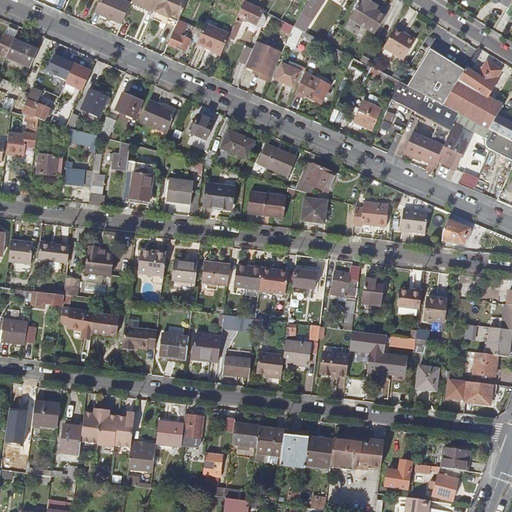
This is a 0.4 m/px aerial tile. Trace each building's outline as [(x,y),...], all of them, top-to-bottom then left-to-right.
[(121,0),(99,0),(94,14),(121,25),(130,4),(121,0)] [(135,0),(156,9),(159,0),(135,0)] [(159,0),(156,9),(155,12),(164,16),(165,14),(179,20),(187,1),(183,0),(159,0)] [(304,32),(305,33),(312,21),(308,19),(319,0),(309,0),(293,26),(304,32)] [(374,1),(372,0),(360,0),(350,17),(375,33),(386,15),(371,5),(374,1)] [(244,2),(238,16),(262,28),(265,20),(260,18),(263,11),(244,2)] [(178,21),(168,45),(185,52),(193,33),(185,29),(186,25),(178,21)] [(231,33),(230,35),(235,37),(240,23),(235,21),(231,33)] [(221,54),(230,35),(231,33),(206,22),(197,43),(221,54)] [(281,29),(290,34),(293,26),(285,22),(281,29)] [(304,32),(293,26),(290,34),(286,44),(296,49),(304,32)] [(408,36),(396,29),(394,31),(384,47),(404,59),(417,39),(409,35),(408,36)] [(13,40),(9,49),(6,57),(30,68),(38,51),(13,40)] [(259,77),(269,82),(282,53),(256,42),(245,66),(261,73),(259,77)] [(326,43),(323,42),(318,51),(325,55),(323,58),(336,64),(342,52),(326,43)] [(6,57),(9,49),(0,44),(0,57),(5,60),(6,57)] [(458,80),(488,97),(499,79),(496,78),(501,70),(487,62),(481,72),(478,70),(476,73),(471,70),(476,61),(475,61),(482,50),(479,47),(465,69),(458,80)] [(465,69),(447,58),(445,60),(439,56),(440,53),(431,48),(408,86),(422,94),(423,92),(426,85),(448,96),(458,80),(465,69)] [(74,63),(54,54),(47,72),(67,80),(74,63)] [(67,80),(65,83),(83,91),(91,71),(74,63),(67,80)] [(294,88),(297,80),(301,72),(282,64),(275,80),(294,88)] [(330,86),(305,73),(300,82),(295,94),(304,99),(305,96),(321,104),(330,86)] [(458,80),(448,96),(444,104),(458,112),(489,129),(497,115),(499,111),(502,106),(488,97),(458,80)] [(444,104),(448,96),(426,85),(423,92),(422,94),(408,86),(400,82),(391,101),(439,125),(431,142),(413,133),(404,152),(428,164),(425,170),(431,173),(437,162),(454,122),(458,112),(444,104)] [(22,87),(13,84),(5,102),(0,100),(0,109),(12,112),(22,87)] [(33,89),(23,112),(45,121),(50,109),(41,105),(42,102),(38,101),(42,92),(33,89)] [(90,90),(82,110),(99,117),(108,98),(90,90)] [(115,111),(135,119),(142,102),(123,94),(115,111)] [(354,123),(372,130),(382,107),(364,100),(354,123)] [(175,112),(149,101),(140,121),(166,133),(175,112)] [(66,106),(57,124),(67,127),(73,112),(74,109),(66,106)] [(73,112),(67,127),(74,129),(80,115),(73,112)] [(458,112),(454,122),(460,125),(484,138),(489,129),(458,112)] [(190,132),(207,140),(214,122),(198,115),(190,132)] [(489,129),(499,134),(506,121),(501,118),(497,115),(489,129)] [(38,119),(26,116),(25,121),(32,122),(30,134),(23,133),(22,136),(9,134),(8,141),(6,154),(17,156),(16,161),(33,163),(35,148),(38,124),(38,119)] [(101,126),(97,135),(109,138),(116,121),(106,117),(101,126)] [(85,120),(82,131),(97,135),(101,126),(85,120)] [(454,122),(437,162),(456,170),(467,143),(460,141),(463,134),(460,125),(454,122)] [(40,135),(66,138),(67,128),(38,124),(35,148),(39,149),(40,135)] [(88,161),(94,162),(95,154),(97,135),(82,131),(74,129),(67,127),(67,128),(66,138),(74,139),(74,142),(90,145),(88,161)] [(511,140),(499,134),(489,129),(484,138),(485,139),(485,141),(485,144),(487,146),(490,148),(511,160),(511,140)] [(254,142),(229,131),(222,147),(247,158),(254,142)] [(130,144),(122,142),(121,155),(114,154),(112,169),(126,171),(127,162),(129,150),(130,144)] [(280,153),(265,146),(258,164),(288,177),(296,157),(281,150),(280,153)] [(209,150),(203,164),(212,166),(217,153),(209,150)] [(93,171),(92,175),(98,176),(101,155),(95,154),(94,162),(93,171)] [(61,177),(63,158),(39,156),(37,174),(61,177)] [(127,162),(126,171),(123,198),(149,202),(153,177),(153,176),(154,166),(127,162)] [(307,162),(299,180),(326,192),(334,174),(307,162)] [(83,185),(85,170),(79,170),(79,166),(72,166),(72,163),(66,163),(66,169),(67,169),(65,184),(83,185)] [(93,171),(85,170),(83,185),(91,186),(92,175),(93,171)] [(92,175),(91,186),(90,195),(102,196),(104,176),(98,176),(92,175)] [(344,203),(355,206),(366,182),(356,177),(344,203)] [(166,201),(190,204),(193,183),(169,180),(166,201)] [(231,210),(234,188),(207,184),(204,207),(231,210)] [(295,190),(288,188),(286,196),(294,197),(295,190)] [(305,192),(295,190),(294,197),(304,199),(305,192)] [(268,195),(250,193),(248,215),(285,218),(287,198),(268,196),(268,195)] [(327,201),(304,199),(302,220),(324,223),(327,201)] [(355,208),(353,225),(353,227),(362,227),(362,225),(386,227),(388,204),(363,202),(363,208),(355,208)] [(400,228),(426,231),(428,212),(402,209),(400,228)] [(444,230),(442,241),(463,243),(469,229),(447,220),(444,230)] [(353,227),(353,225),(346,225),(345,236),(353,237),(353,227)] [(11,239),(8,262),(14,263),(13,271),(26,272),(29,271),(32,244),(19,243),(19,240),(11,239)] [(69,246),(41,243),(39,260),(67,263),(69,246)] [(99,274),(101,253),(99,253),(99,249),(88,248),(85,273),(99,274)] [(166,258),(166,254),(141,251),(138,271),(164,274),(166,258)] [(101,253),(99,274),(112,276),(114,255),(101,253)] [(195,283),(197,264),(175,261),(173,280),(195,283)] [(230,266),(204,263),(202,282),(227,285),(230,266)] [(263,269),(237,265),(235,286),(260,289),(263,269)] [(351,267),(350,275),(359,276),(359,268),(351,267)] [(288,273),(263,269),(260,289),(260,291),(286,294),(288,273)] [(294,270),(292,286),(315,289),(316,273),(294,270)] [(350,275),(335,273),(332,295),(349,297),(356,298),(359,276),(350,275)] [(66,278),(64,295),(74,297),(76,279),(66,278)] [(376,280),(364,279),(362,304),(381,306),(383,286),(376,285),(376,280)] [(37,305),(38,292),(32,291),(30,304),(37,305)] [(420,308),(422,291),(414,291),(414,292),(399,291),(397,305),(420,308)] [(64,295),(38,292),(37,305),(36,308),(44,309),(45,304),(62,306),(64,295)] [(351,331),(356,298),(349,297),(347,311),(349,311),(346,330),(351,331)] [(427,298),(425,320),(446,323),(448,301),(427,298)] [(511,305),(507,305),(504,304),(501,329),(511,330),(511,305)] [(62,309),(60,327),(83,330),(82,338),(90,339),(91,332),(94,314),(94,313),(62,309)] [(119,317),(94,314),(91,332),(116,336),(119,317)] [(250,319),(224,316),(223,325),(227,325),(227,322),(239,324),(239,328),(249,329),(250,319)] [(25,344),(27,323),(3,320),(0,341),(25,344)] [(467,324),(466,338),(477,339),(478,325),(467,324)] [(316,327),(312,326),(310,339),(318,340),(320,327),(316,327)] [(125,327),(122,349),(132,350),(133,348),(147,349),(147,348),(155,349),(157,331),(125,327)] [(511,334),(511,330),(501,329),(490,328),(487,354),(498,355),(509,357),(511,334)] [(186,359),(188,337),(163,335),(160,355),(186,359)] [(218,362),(221,337),(195,335),(192,359),(218,362)] [(422,340),(416,339),(414,352),(421,353),(422,340)] [(311,344),(286,341),(284,356),(283,363),(308,366),(311,344)] [(283,363),(284,356),(259,353),(259,354),(257,375),(271,376),(271,378),(281,379),(283,363)] [(346,378),(349,356),(322,353),(320,375),(346,378)] [(498,355),(487,354),(475,353),(473,374),(495,377),(498,355)] [(404,377),(406,359),(388,357),(388,356),(370,354),(367,372),(404,377)] [(251,360),(225,357),(223,375),(249,378),(251,360)] [(438,369),(418,367),(416,389),(436,391),(438,369)] [(492,385),(450,380),(449,389),(466,391),(465,402),(490,405),(492,385)] [(60,404),(35,401),(34,411),(33,422),(32,424),(57,427),(60,404)] [(82,427),(81,440),(97,442),(102,408),(95,407),(94,412),(84,411),(82,427)] [(114,446),(114,445),(118,416),(109,415),(109,409),(102,408),(97,442),(97,444),(114,446)] [(131,442),(135,412),(127,411),(127,417),(118,416),(114,445),(130,447),(131,442)] [(185,414),(183,425),(182,436),(199,438),(201,417),(185,414)] [(234,424),(235,419),(227,418),(226,432),(233,432),(234,424)] [(181,446),(182,436),(183,425),(158,422),(156,443),(181,446)] [(257,446),(259,428),(259,426),(234,424),(233,432),(232,443),(257,446)] [(81,440),(82,427),(72,426),(72,428),(64,427),(61,452),(61,460),(77,462),(78,454),(79,454),(81,440)] [(259,428),(257,446),(256,453),(281,456),(283,437),(284,431),(259,428)] [(305,467),(305,464),(308,440),(283,437),(281,456),(280,464),(305,467)] [(331,464),(334,441),(308,438),(308,440),(305,464),(330,467),(331,464)] [(372,466),(375,440),(370,440),(369,443),(334,439),(334,441),(331,464),(368,469),(369,465),(372,466)] [(381,466),(384,441),(375,440),(372,466),(381,466)] [(139,443),(131,442),(130,447),(128,468),(153,471),(156,445),(144,444),(144,447),(138,447),(139,443)] [(439,467),(440,467),(460,470),(465,471),(468,450),(441,447),(439,467)] [(222,456),(205,454),(204,467),(221,469),(222,456)] [(425,465),(415,464),(414,471),(424,472),(425,465)] [(77,466),(69,465),(68,478),(76,479),(77,466)] [(460,470),(440,467),(438,474),(458,480),(460,470)] [(410,473),(387,469),(385,483),(391,484),(392,483),(408,486),(410,473)] [(458,480),(438,474),(436,483),(430,482),(429,488),(434,489),(432,496),(452,501),(458,480)] [(225,498),(226,489),(208,487),(206,495),(225,498)] [(289,492),(288,498),(279,497),(278,503),(288,504),(288,503),(298,505),(300,494),(289,492)] [(325,510),(326,500),(301,496),(300,507),(325,510)] [(228,511),(248,511),(250,501),(225,498),(224,511),(228,511)] [(427,511),(429,501),(411,498),(407,498),(404,511),(427,511)]
